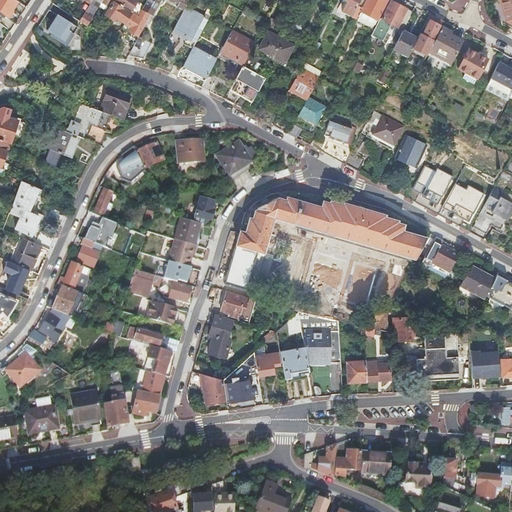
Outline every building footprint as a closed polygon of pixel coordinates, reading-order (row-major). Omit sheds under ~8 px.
[(0,0),(0,12),(1,13),(4,16),(7,18),(16,1),(14,0),(0,0)] [(100,3),(102,0),(85,0),(89,2),(89,0),(92,0),(80,19),(78,18),(77,20),(85,26),(91,17),(100,3)] [(129,30),(137,36),(149,15),(140,10),(137,15),(131,11),(130,14),(120,7),(122,5),(114,0),(102,0),(100,3),(107,7),(108,5),(110,6),(105,15),(113,20),(115,17),(124,22),(131,27),(129,30)] [(137,15),(140,10),(142,5),(134,0),(114,0),(122,5),(131,11),(137,15)] [(156,2),(152,0),(145,0),(142,5),(140,10),(149,15),(152,16),(160,1),(156,2)] [(184,7),(188,0),(187,0),(152,0),(156,2),(160,1),(160,0),(168,0),(177,4),(175,7),(182,11),(184,7)] [(340,11),(350,16),(357,5),(359,0),(343,0),(346,1),(340,11)] [(365,0),(362,7),(361,9),(366,10),(364,13),(377,20),(387,0),(386,0),(365,0)] [(511,24),(511,0),(499,0),(505,20),(511,24)] [(398,25),(403,27),(411,12),(390,1),(381,19),(397,27),(398,25)] [(191,39),(195,41),(207,20),(203,18),(203,17),(202,17),(184,7),(182,11),(172,30),(190,40),(191,39)] [(71,24),(57,15),(47,30),(64,41),(70,32),(67,30),(71,24)] [(264,24),(270,27),(273,21),(267,17),(264,24)] [(426,55),(427,52),(430,46),(433,41),(441,27),(430,21),(422,35),(418,33),(416,38),(411,47),(426,55)] [(308,29),(296,22),(291,31),(304,38),(308,29)] [(427,52),(450,64),(462,42),(448,35),(449,32),(442,28),(432,47),(430,46),(427,52)] [(220,51),(242,63),(254,43),(231,30),(220,51)] [(257,48),(275,58),(284,41),(267,31),(257,48)] [(392,49),(407,56),(409,52),(411,47),(416,38),(401,31),(392,49)] [(149,47),(136,40),(127,56),(134,60),(135,60),(140,63),(149,47)] [(284,41),(275,58),(282,62),(292,45),(284,41)] [(182,66),(205,78),(215,59),(192,47),(183,63),(182,66)] [(423,59),(426,55),(411,47),(409,52),(423,59)] [(486,59),(467,49),(457,69),(476,78),(486,59)] [(177,76),(182,66),(183,63),(176,59),(170,72),(177,76)] [(511,90),(511,88),(511,69),(498,62),(489,79),(511,90)] [(238,96),(251,103),(264,78),(241,66),(223,99),(233,104),(238,96)] [(306,98),(317,78),(299,69),(287,91),(305,100),(306,98)] [(202,88),(209,92),(217,77),(209,73),(202,88)] [(108,88),(99,111),(110,115),(122,119),(130,96),(108,88)] [(305,100),(297,115),(314,124),(324,107),(306,98),(305,100)] [(48,104),(44,113),(53,117),(58,108),(48,104)] [(66,132),(101,146),(103,144),(108,131),(105,130),(110,115),(99,111),(80,104),(74,122),(71,120),(66,132)] [(287,133),(293,121),(295,119),(280,111),(272,125),(287,133)] [(378,142),(391,149),(403,127),(381,115),(373,111),(368,121),(373,124),(375,125),(371,134),(380,139),(378,142)] [(0,147),(6,150),(7,150),(17,120),(0,115),(0,147)] [(326,117),(321,127),(326,129),(325,131),(330,133),(329,137),(350,145),(356,128),(330,119),(330,118),(326,117)] [(287,133),(296,138),(303,126),(293,121),(287,133)] [(82,154),(91,158),(93,155),(96,152),(99,149),(101,146),(66,132),(52,126),(39,146),(48,149),(43,163),(55,168),(60,154),(79,161),(82,154)] [(378,142),(380,139),(371,134),(367,132),(365,136),(378,142)] [(425,145),(404,135),(394,156),(415,166),(425,145)] [(254,167),(238,142),(236,143),(235,144),(232,138),(222,144),(225,150),(216,156),(230,179),(232,181),(254,167)] [(174,142),(176,164),(203,161),(201,140),(174,142)] [(345,165),(351,152),(353,150),(327,141),(323,153),(345,165)] [(163,161),(156,144),(135,152),(136,155),(129,158),(135,173),(163,161)] [(0,174),(1,175),(3,169),(0,167),(0,166),(5,153),(8,154),(9,151),(7,150),(6,150),(5,150),(0,148),(0,174)] [(345,165),(358,172),(365,160),(351,152),(345,165)] [(435,171),(424,165),(411,190),(436,204),(451,176),(436,168),(435,171)] [(397,193),(405,197),(411,183),(403,179),(397,193)] [(20,181),(11,205),(19,209),(26,212),(36,188),(20,181)] [(465,190),(455,184),(442,207),(468,222),(484,193),(468,184),(465,190)] [(503,190),(494,185),(479,212),(493,220),(496,215),(505,220),(511,207),(511,203),(499,197),(503,190)] [(112,193),(104,189),(93,213),(102,216),(105,210),(109,212),(110,211),(112,207),(112,206),(107,204),(112,193)] [(414,259),(426,238),(402,231),(403,225),(397,223),(397,221),(384,217),(385,215),(343,203),(343,205),(329,201),(329,203),(322,201),(320,207),(286,197),(285,200),(277,198),(275,199),(274,199),(256,208),(257,209),(254,211),(251,219),(248,218),(244,232),(239,231),(223,284),(245,290),(257,251),(263,253),(273,218),(414,259)] [(193,222),(200,224),(203,225),(209,221),(210,221),(213,211),(211,211),(213,203),(200,198),(193,222)] [(163,203),(154,211),(163,213),(166,204),(163,203)] [(166,204),(163,213),(168,215),(171,205),(166,204)] [(11,205),(8,213),(20,217),(15,228),(29,235),(37,216),(26,212),(19,209),(11,205)] [(46,220),(59,226),(64,214),(51,209),(46,220)] [(154,211),(147,232),(155,234),(162,214),(154,211)] [(102,221),(92,217),(84,237),(93,241),(96,235),(100,237),(104,228),(100,227),(102,221)] [(469,230),(484,238),(491,225),(476,217),(469,230)] [(174,240),(175,240),(195,246),(196,246),(199,237),(197,236),(200,224),(193,222),(181,219),(174,240)] [(469,232),(483,240),(484,238),(469,230),(469,232)] [(35,244),(49,250),(54,238),(40,232),(35,244)] [(443,241),(435,236),(420,263),(428,268),(427,269),(429,270),(433,263),(446,270),(449,272),(458,254),(440,245),(443,241)] [(36,254),(46,258),(49,250),(35,244),(22,239),(12,263),(29,271),(36,254)] [(101,247),(83,239),(80,245),(82,246),(76,261),(93,268),(101,247)] [(168,262),(169,262),(191,268),(191,269),(195,256),(192,255),(195,246),(175,240),(168,262)] [(9,253),(1,249),(0,252),(0,256),(6,260),(9,253)] [(164,279),(169,280),(174,282),(177,283),(177,281),(186,283),(191,268),(169,262),(164,279)] [(433,263),(429,270),(442,277),(446,270),(433,263)] [(81,268),(72,264),(63,284),(73,288),(81,268)] [(494,280),(470,267),(460,285),(484,298),(485,296),(494,280)] [(134,269),(128,286),(149,293),(154,276),(134,269)] [(511,277),(499,271),(494,280),(485,296),(509,309),(511,303),(511,277)] [(164,297),(190,305),(192,298),(187,297),(190,288),(174,284),(174,282),(169,280),(164,297)] [(62,286),(52,309),(72,318),(82,295),(62,286)] [(128,286),(126,292),(147,299),(146,301),(149,293),(128,286)] [(238,319),(237,321),(248,324),(255,300),(244,297),(244,298),(225,292),(220,311),(226,312),(228,313),(228,316),(238,319)] [(11,326),(14,323),(6,315),(13,306),(15,300),(0,293),(0,331),(3,335),(6,332),(8,330),(11,326)] [(147,319),(171,326),(173,322),(175,313),(176,309),(152,302),(147,319)] [(72,318),(52,309),(49,314),(39,332),(48,337),(51,339),(49,342),(53,344),(65,326),(71,329),(77,320),(72,318)] [(298,313),(287,323),(289,335),(301,332),(298,313)] [(298,313),(305,348),(308,365),(330,364),(330,362),(338,362),(338,366),(341,366),(338,321),(298,313)] [(212,337),(211,340),(229,345),(230,341),(227,340),(232,321),(214,315),(208,336),(212,337)] [(411,318),(393,319),(393,330),(398,329),(399,341),(412,340),(411,318)] [(114,326),(110,335),(118,337),(121,325),(115,323),(114,326)] [(107,324),(104,332),(110,335),(114,326),(107,324)] [(354,334),(364,336),(363,327),(356,325),(354,334)] [(130,327),(126,339),(142,344),(143,341),(158,345),(161,337),(146,332),(130,327)] [(373,338),(375,330),(363,327),(364,336),(373,338)] [(469,333),(428,335),(431,381),(460,380),(458,343),(470,342),(469,333)] [(431,381),(428,335),(424,335),(425,357),(423,357),(424,360),(417,360),(418,377),(426,377),(426,381),(431,381)] [(167,338),(163,350),(176,354),(180,342),(167,338)] [(229,345),(211,340),(207,353),(225,358),(229,345)] [(151,346),(150,349),(147,358),(151,359),(156,360),(153,369),(152,373),(163,376),(166,365),(168,365),(171,356),(170,355),(171,353),(159,349),(151,346)] [(305,348),(280,352),(284,380),(309,376),(308,365),(305,348)] [(258,376),(254,352),(222,380),(226,401),(226,403),(253,401),(251,389),(248,390),(246,382),(244,382),(244,379),(258,376)] [(479,352),(471,353),(472,377),(482,377),(488,377),(499,376),(498,353),(479,354),(479,352)] [(25,354),(5,370),(19,387),(39,371),(25,354)] [(277,354),(256,357),(259,375),(267,374),(267,368),(266,368),(266,365),(278,363),(277,354)] [(148,367),(153,369),(156,360),(151,359),(148,367)] [(511,360),(511,361),(511,359),(501,360),(502,377),(511,376),(511,360)] [(367,382),(365,361),(347,362),(348,383),(367,382)] [(389,380),(388,364),(377,365),(377,370),(367,371),(368,382),(389,380)] [(152,373),(148,372),(143,393),(137,392),(132,414),(144,417),(146,412),(156,414),(160,397),(159,397),(161,385),(163,379),(163,376),(152,373)] [(113,403),(104,405),(108,427),(128,424),(120,374),(111,375),(113,387),(114,396),(112,396),(112,400),(115,400),(115,403),(113,403)] [(222,380),(200,374),(205,405),(226,401),(222,380)] [(96,392),(71,396),(76,425),(100,421),(96,392)] [(54,405),(24,410),(28,433),(58,429),(54,405)] [(511,407),(510,407),(501,408),(502,423),(511,422),(511,407)] [(0,440),(16,438),(13,418),(0,419),(0,440)] [(336,454),(336,445),(326,448),(325,458),(319,458),(318,466),(312,466),(312,452),(304,456),(304,467),(334,479),(334,477),(335,461),(335,459),(336,454)] [(345,460),(335,459),(335,461),(334,477),(345,478),(345,470),(359,471),(360,452),(346,451),(345,460)] [(391,458),(362,456),(361,476),(378,477),(378,479),(389,480),(391,458)] [(448,459),(444,459),(442,486),(448,489),(449,479),(454,480),(455,462),(450,462),(448,461),(448,459)] [(418,467),(418,464),(406,463),(404,487),(415,488),(415,493),(429,493),(431,468),(418,467)] [(510,489),(511,464),(500,463),(500,465),(496,468),(500,471),(499,476),(478,474),(478,472),(471,471),(471,474),(471,473),(470,485),(477,485),(476,495),(494,497),(495,490),(501,491),(503,489),(503,488),(510,489)] [(460,480),(459,494),(465,497),(467,481),(460,480)] [(233,511),(234,494),(223,495),(222,482),(213,485),(213,495),(213,511),(233,511)] [(258,511),(265,511),(270,485),(266,483),(255,511),(258,511)] [(277,488),(270,485),(265,511),(287,511),(292,501),(275,495),(277,488)] [(170,491),(149,498),(153,511),(167,511),(176,509),(170,491)] [(211,494),(191,495),(191,511),(199,511),(200,511),(211,510),(211,494)] [(323,511),(328,502),(317,497),(311,511),(323,511)]
